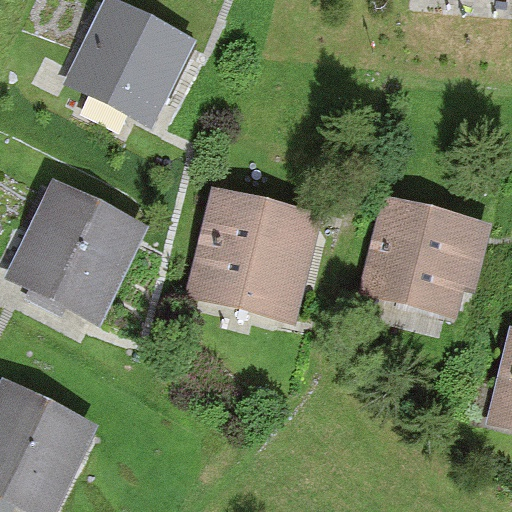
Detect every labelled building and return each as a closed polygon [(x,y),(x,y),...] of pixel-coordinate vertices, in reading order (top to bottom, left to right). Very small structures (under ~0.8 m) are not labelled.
[(111,21),(79,83),(147,118),(178,55),(111,21)] [(57,314),(64,299),(95,315),(132,244),(55,205),(19,277),(40,287),(33,301),(57,314)] [(221,214),(201,292),(283,313),(303,235),(221,214)] [(446,307),(454,277),(466,280),(475,243),(391,221),(373,289),(446,307)] [(511,376),(502,418),(511,420),(511,376)] [(0,511),(7,511),(14,498),(41,511),(46,511),(81,442),(5,404),(0,414),(0,511)]
